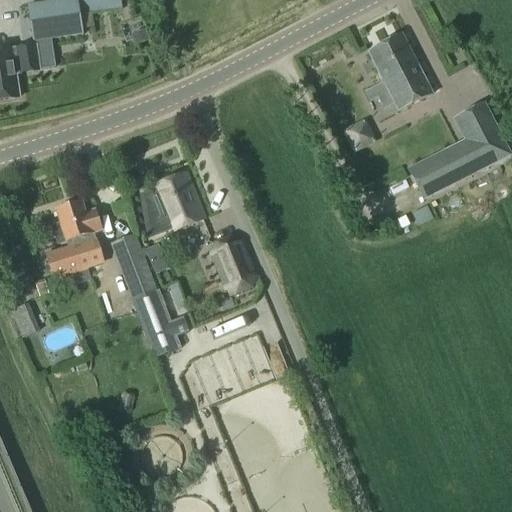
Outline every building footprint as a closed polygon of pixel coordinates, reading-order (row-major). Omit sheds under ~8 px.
[(90,28),(87,14),(79,15),(77,0),(26,8),(32,44),(82,37),(81,29),(90,28)] [(144,32),(131,37),(135,47),(148,42),(144,32)] [(401,37),(367,54),(397,113),(432,95),(401,37)] [(0,53),(0,102),(18,99),(15,76),(38,72),(35,48),(0,53)] [(465,148),(408,177),(421,202),(508,157),(482,106),(452,121),(465,148)] [(184,176),(150,190),(151,193),(142,197),(150,239),(167,232),(169,235),(202,221),(184,176)] [(83,204),(56,212),(65,244),(93,235),(92,235),(103,231),(97,213),(87,216),(83,204)] [(214,245),(209,256),(224,291),(235,295),(249,289),(254,278),(239,243),(228,239),(214,245)] [(93,240),(45,256),(54,282),(56,281),(76,274),(102,266),(93,240)] [(138,246),(115,255),(154,357),(155,356),(159,367),(179,359),(175,349),(176,348),(172,337),(159,342),(146,308),(159,302),(138,246)] [(169,271),(160,247),(147,253),(156,276),(169,271)] [(18,302),(0,309),(0,311),(11,336),(30,328),(18,302)] [(109,391),(107,410),(116,411),(118,392),(109,391)] [(132,396),(124,394),(120,396),(117,409),(118,414),(128,416),(131,412),(134,400),(132,396)] [(141,441),(135,473),(161,477),(167,445),(141,441)]
